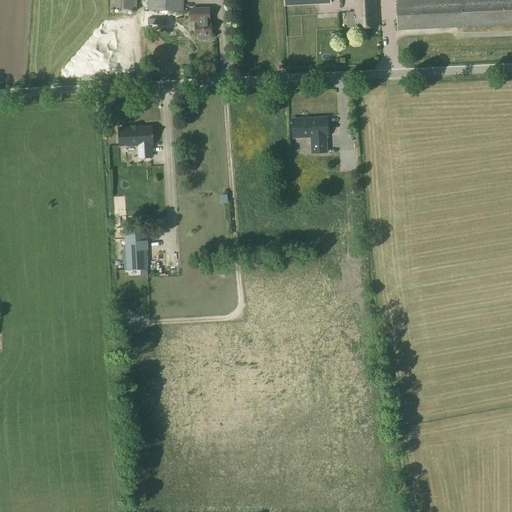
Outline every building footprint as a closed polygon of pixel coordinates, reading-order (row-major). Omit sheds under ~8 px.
[(375,0),(354,0),(356,29),(377,28),(375,0)] [(511,0),(425,0),(396,1),(398,30),(511,24),(511,0)] [(211,6),(190,7),(190,22),(195,22),(195,36),(197,36),(197,38),(200,40),(207,40),(209,38),(209,35),(212,35),(212,31),(212,21),(211,6)] [(327,118),(292,120),(293,138),(311,137),(312,153),(326,152),(325,136),(328,136),(327,118)] [(152,126),(119,128),(120,146),(137,145),(138,159),(153,158),(152,144),(153,144),(152,126)] [(336,145),(336,153),(344,153),(344,144),(336,145)] [(192,201),(184,201),(185,221),(193,221),(192,201)] [(146,225),(124,226),(128,287),(149,286),(146,225)] [(357,254),(342,254),(344,301),(359,300),(357,254)] [(342,265),(181,272),(183,309),(270,306),(269,297),(303,296),(304,303),(334,302),(334,293),(343,293),(342,265)] [(177,299),(176,306),(167,303),(165,309),(180,313),(183,301),(177,299)] [(378,511),(364,307),(157,322),(170,511),(191,511),(205,511),(200,442),(184,449),(183,433),(190,439),(188,405),(194,419),(219,387),(217,383),(291,378),(315,397),(316,405),(321,398),(337,434),(343,433),(345,431),(345,440),(341,437),(343,457),(357,490),(358,511),(378,511)] [(322,503),(321,511),(329,511),(329,503),(322,503)]
